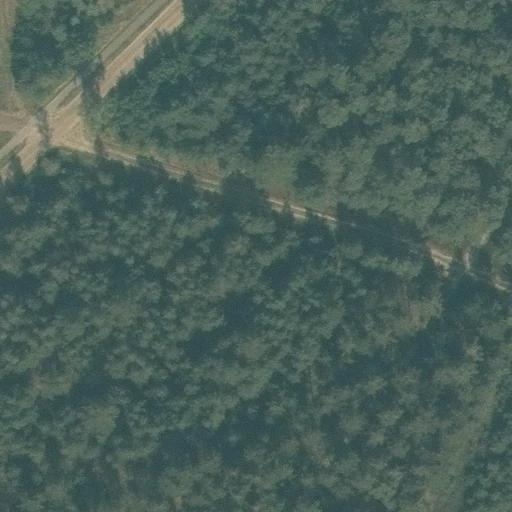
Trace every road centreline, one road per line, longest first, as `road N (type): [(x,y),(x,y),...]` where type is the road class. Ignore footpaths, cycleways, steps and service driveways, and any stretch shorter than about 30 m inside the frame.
road 1 (track): [(26,130),(167,167),(511,291)]
road 2 (track): [(0,186),(190,0)]
